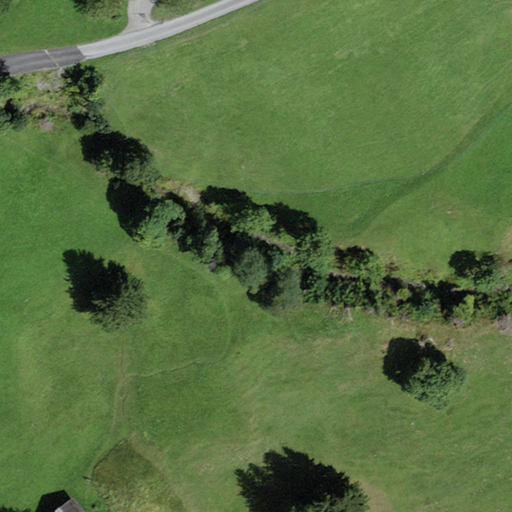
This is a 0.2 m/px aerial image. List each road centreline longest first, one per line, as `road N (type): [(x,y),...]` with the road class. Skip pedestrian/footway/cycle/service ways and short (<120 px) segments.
road 1 (track): [(511,89),(426,173),(356,225)]
road 2 (unclassified): [(137,36),(0,64)]
